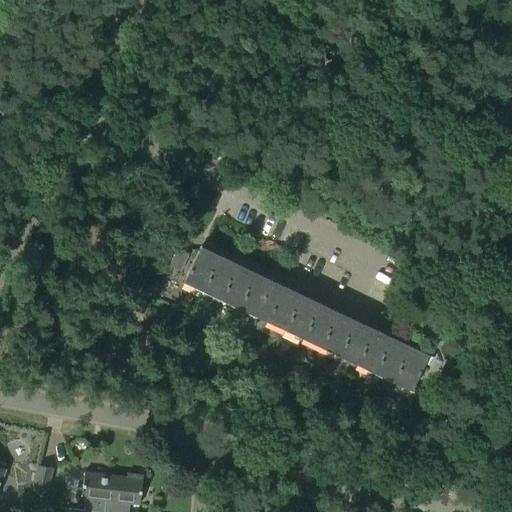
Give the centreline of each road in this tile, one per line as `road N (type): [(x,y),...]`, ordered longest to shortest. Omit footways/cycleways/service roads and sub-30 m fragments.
road 1 (residential): [(0,262),(81,112),(109,40)]
road 2 (residential): [(189,430),(0,386)]
road 3 (residential): [(357,472),(189,430)]
road 4 (residential): [(511,510),(357,472)]
